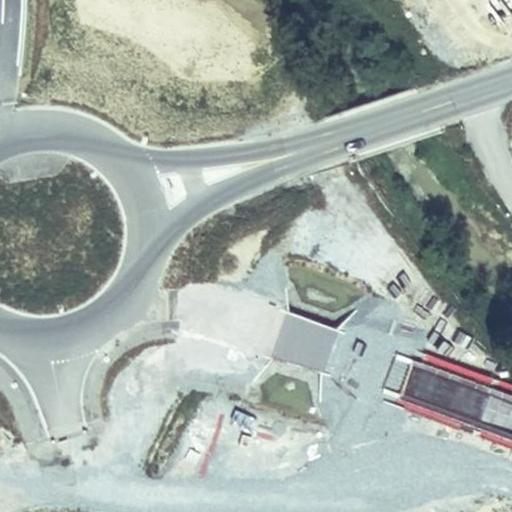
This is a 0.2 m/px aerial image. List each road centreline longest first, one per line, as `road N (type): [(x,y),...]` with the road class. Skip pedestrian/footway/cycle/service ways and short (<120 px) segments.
road 1 (motorway): [(116,301),(278,331),(511,421)]
road 2 (primary): [(446,102),(281,157)]
road 3 (primary): [(281,157),(119,166)]
road 4 (primary): [(141,236),(281,157)]
road 5 (motorway): [(10,0),(0,139)]
road 6 (primary): [(119,166),(89,143),(54,131),(0,139)]
road 7 (primary): [(0,324),(42,334),(70,330),(116,301)]
